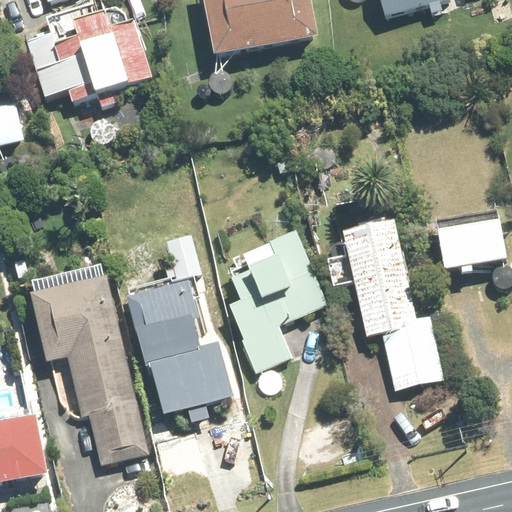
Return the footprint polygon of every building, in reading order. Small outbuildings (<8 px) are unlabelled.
[(49,0),(52,8),(76,0),(49,0)] [(206,0),(220,67),(320,48),(310,0),(206,0)] [(452,0),(383,0),(392,25),(430,13),(433,22),(445,19),(442,10),(454,6),(452,0)] [(98,23),(93,7),(48,20),(54,42),(32,48),(48,106),(73,99),(75,111),(101,104),(101,106),(103,105),(105,115),(120,111),(117,101),(133,97),(133,93),(156,85),(138,29),(114,36),(109,21),(98,23)] [(0,153),(27,147),(18,111),(0,115),(0,153)] [(492,112),(493,134),(503,133),(502,112),(492,112)] [(349,244),(372,346),(388,343),(400,396),(446,386),(432,320),(420,323),(400,233),(349,244)] [(505,234),(444,246),(450,281),(511,270),(505,234)] [(196,243),(170,250),(176,273),(168,275),(170,284),(178,282),(179,287),(205,280),(196,243)] [(247,351),(259,380),(295,364),(282,332),(330,311),(302,244),(249,266),(251,271),(233,279),(247,314),(236,319),(249,350),(247,351)] [(10,270),(13,282),(24,279),(21,268),(10,270)] [(38,292),(42,307),(38,308),(51,372),(72,368),(84,423),(93,421),(103,468),(150,458),(139,407),(137,407),(111,290),(109,291),(106,277),(38,292)] [(194,292),(132,310),(151,376),(154,375),(168,425),(190,419),(193,430),(210,425),(207,414),(236,406),(220,353),(212,355),(194,292)] [(0,511),(5,511),(2,495),(54,485),(42,428),(36,430),(34,421),(0,427),(0,511)]
